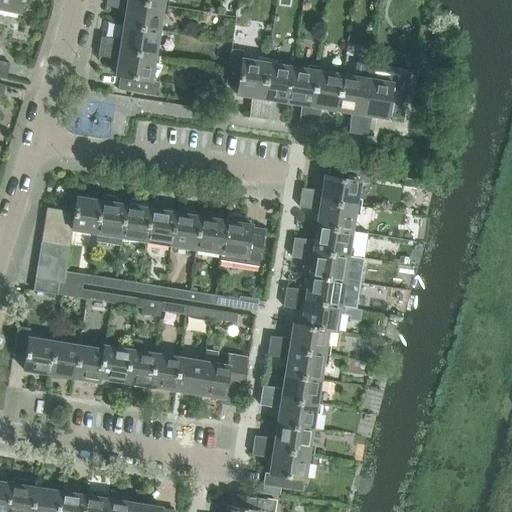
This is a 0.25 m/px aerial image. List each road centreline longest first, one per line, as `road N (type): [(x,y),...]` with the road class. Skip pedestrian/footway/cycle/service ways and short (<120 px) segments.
road 1 (residential): [(34,140),(282,174)]
road 2 (residential): [(203,461),(0,432)]
road 3 (residential): [(34,140),(76,0)]
